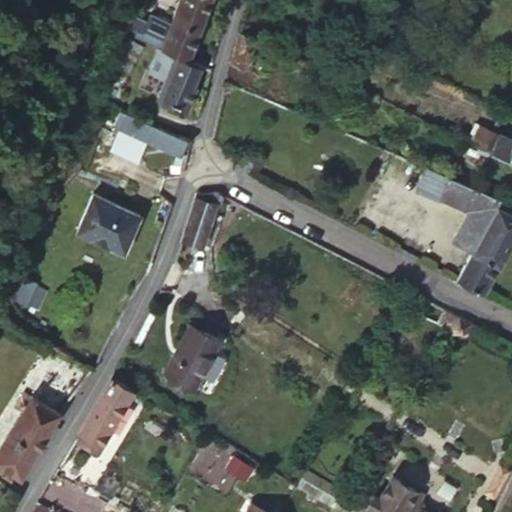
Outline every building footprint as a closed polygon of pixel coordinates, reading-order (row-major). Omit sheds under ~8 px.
[(185,0),(168,46),(179,52),(198,60),(221,0),(185,0)] [(155,40),(136,31),(115,72),(133,81),(155,40)] [(265,44),(243,33),(235,60),(253,67),(265,44)] [(215,69),(198,60),(179,52),(174,62),(183,67),(169,96),(197,110),(215,69)] [(248,71),(241,87),(264,97),(272,80),(248,71)] [(197,157),(203,138),(131,103),(122,121),(197,157)] [(468,142),(488,151),(511,162),(511,137),(478,122),(468,142)] [(245,151),(239,162),(254,171),(262,159),(245,151)] [(447,180),(424,170),(416,190),(437,200),(447,180)] [(489,207),(493,199),(447,180),(437,200),(466,213),(483,220),(489,207)] [(156,201),(111,181),(94,218),(139,238),(156,201)] [(511,194),(506,191),(500,203),(511,208),(511,194)] [(207,194),(189,237),(212,246),(232,193),(207,194)] [(470,250),(457,278),(486,292),(511,235),(511,216),(489,207),(483,220),(470,250)] [(453,241),(470,250),(483,220),(466,213),(453,241)] [(499,333),(470,318),(464,330),(480,341),(499,333)] [(221,343),(191,330),(169,377),(197,390),(221,343)] [(142,395),(118,379),(87,434),(110,447),(142,395)] [(33,480),(74,415),(36,390),(21,412),(31,417),(3,462),(33,480)] [(378,511),(433,511),(418,503),(428,488),(402,473),(388,496),(381,491),(371,508),(379,511),(378,511)] [(329,482),(318,501),(337,511),(378,511),(379,511),(371,508),(329,482)] [(62,511),(47,502),(41,511),(62,511)] [(276,511),(259,503),(254,511),(276,511)]
